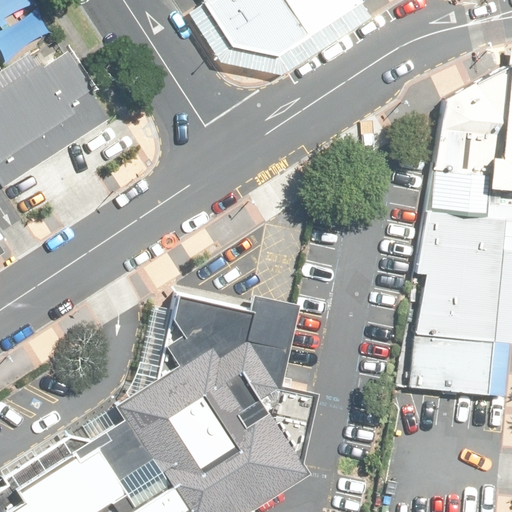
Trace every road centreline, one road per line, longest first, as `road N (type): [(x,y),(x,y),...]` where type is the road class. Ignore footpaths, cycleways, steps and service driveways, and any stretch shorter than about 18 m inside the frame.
road 1 (tertiary): [(511,14),(396,49),(226,161)]
road 2 (tertiary): [(226,161),(0,311)]
road 3 (residential): [(123,0),(226,161)]
